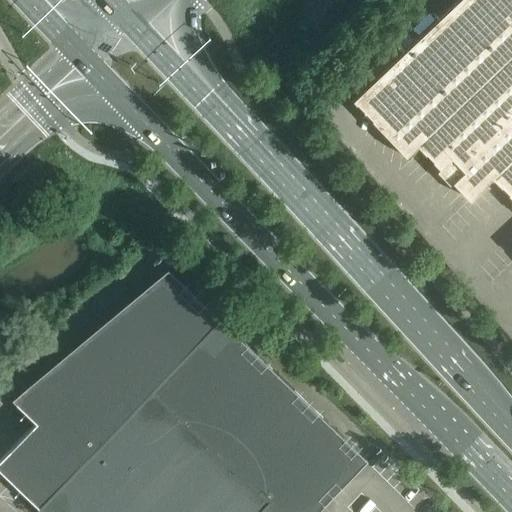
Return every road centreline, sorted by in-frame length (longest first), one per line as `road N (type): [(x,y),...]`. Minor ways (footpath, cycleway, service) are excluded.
road 1 (secondary): [(86,63),(511,500)]
road 2 (secondary): [(511,434),(132,23)]
